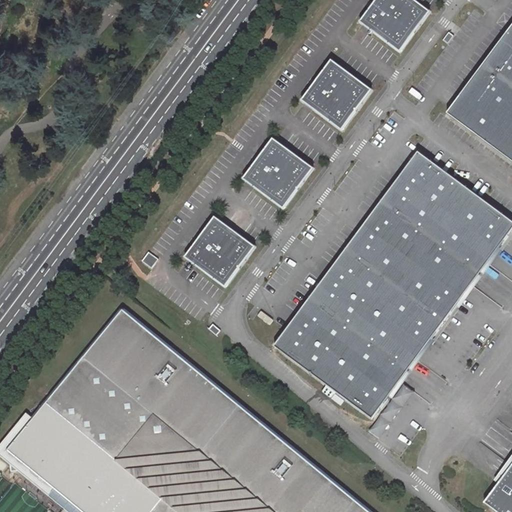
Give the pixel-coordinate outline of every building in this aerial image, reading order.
[(407,0),(375,0),(358,24),(397,54),(427,15),(407,0)] [(511,24),(450,108),(446,113),(511,162),(511,24)] [(449,33),(443,40),(448,43),(453,36),(449,33)] [(331,60),(301,100),(341,130),(371,90),(331,60)] [(274,139),(244,179),(284,209),(313,169),(274,139)] [(511,223),(419,155),(275,346),(372,419),(387,400),(430,342),(461,301),(500,250),(511,234),(511,223)] [(216,218),(186,258),(226,288),(255,248),(216,218)] [(149,253),(142,262),(152,268),(158,259),(149,253)] [(81,511),(372,511),(123,306),(34,418),(27,413),(0,446),(0,455),(12,466),(13,473),(28,471),(29,481),(51,498),(56,491),(81,511)] [(262,311),(258,316),(270,325),(274,320),(262,311)] [(213,324),(210,329),(218,335),(221,331),(213,324)] [(511,511),(511,463),(482,504),(494,511),(511,511)] [(81,511),(56,491),(51,498),(68,511),(81,511)]
